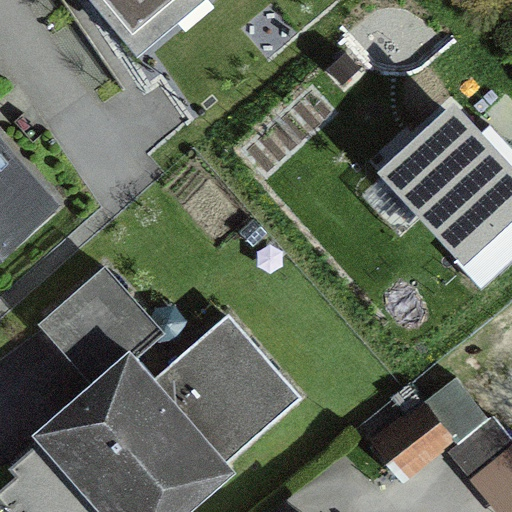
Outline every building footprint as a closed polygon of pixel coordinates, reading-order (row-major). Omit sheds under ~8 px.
[(96,0),(139,51),(199,0),(96,0)] [(511,152),(451,87),(374,158),(462,253),(511,207),(511,152)] [(0,266),(52,216),(0,163),(0,266)] [(170,511),(218,470),(215,466),(292,398),(223,319),(152,382),(131,357),(110,376),(96,360),(143,319),(100,270),(47,317),(90,365),(95,361),(109,376),(42,436),(45,439),(8,470),(15,478),(0,491),(0,503),(7,511),(170,511)] [(450,440),(425,408),(377,445),(402,477),(450,440)] [(468,476),(511,442),(492,417),(448,451),(468,476)] [(511,511),(511,449),(473,480),(499,511),(511,511)]
